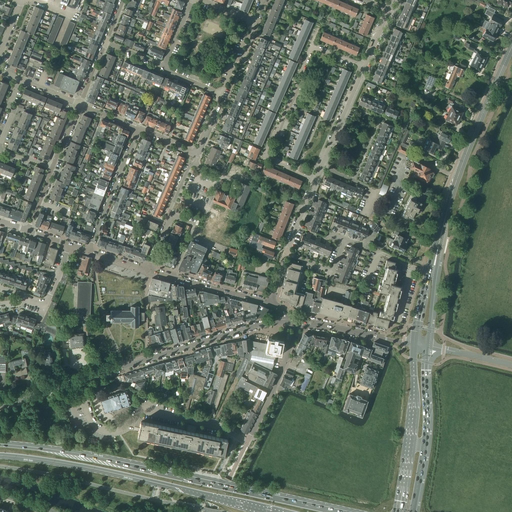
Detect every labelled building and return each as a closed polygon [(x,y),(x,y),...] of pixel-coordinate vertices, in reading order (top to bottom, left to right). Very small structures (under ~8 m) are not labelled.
[(73,9),(73,7),(76,0),(61,0),(60,3),(73,9)] [(97,0),(96,0),(96,2),(113,9),(115,5),(113,4),(105,1),(104,3),(101,1),(97,0)] [(132,0),(129,0),(128,4),(136,7),(135,7),(139,8),(141,4),(132,0)] [(277,0),(265,33),(273,36),(287,0),(277,0)] [(362,8),(341,0),(317,0),(358,17),(362,8)] [(170,1),(169,3),(175,6),(174,8),(181,11),(183,7),(170,1)] [(96,2),(95,3),(98,5),(97,6),(102,8),(102,9),(101,10),(100,10),(101,11),(103,11),(111,14),(111,13),(113,9),(96,2)] [(249,7),(242,4),(240,3),(238,9),(240,9),(240,10),(247,13),(249,7)] [(406,3),(404,8),(412,12),(414,7),(406,3)] [(128,4),(126,8),(137,13),(136,13),(139,14),(140,12),(137,11),(134,10),(135,7),(136,7),(128,4)] [(170,7),(168,12),(171,13),(179,17),(181,12),(170,7)] [(491,17),(491,18),(489,22),(500,28),(503,21),(496,17),(497,15),(494,13),(495,10),(489,7),(488,10),(486,9),(484,14),(491,17)] [(404,8),(401,14),(409,18),(412,12),(404,8)] [(93,10),(92,12),(96,13),(96,14),(109,19),(111,15),(111,14),(103,11),(101,11),(100,10),(100,12),(97,11),(93,10)] [(92,12),(91,14),(95,16),(97,17),(96,19),(97,19),(99,20),(107,24),(109,19),(96,14),(96,13),(92,12)] [(164,14),(163,15),(177,21),(179,17),(171,13),(170,16),(164,14)] [(369,37),(377,17),(369,14),(361,33),(369,37)] [(401,14),(399,20),(407,24),(410,25),(413,19),(409,18),(401,14)] [(136,20),(123,15),(122,19),(134,25),(136,20)] [(163,15),(163,17),(166,19),(165,21),(175,26),(177,21),(163,15)] [(92,22),(92,23),(105,28),(107,24),(99,20),(97,19),(96,21),(93,20),(92,22)] [(305,20),(303,25),(303,26),(310,29),(312,23),(305,20)] [(399,20),(396,26),(404,29),(407,31),(410,25),(407,24),(399,20)] [(157,21),(156,23),(160,24),(173,30),(175,26),(165,21),(164,23),(158,21),(157,21)] [(90,22),(89,24),(94,26),(96,27),(96,29),(95,30),(103,33),(105,28),(92,23),(92,22),(90,22)] [(486,29),(496,34),(500,28),(489,22),(486,29)] [(120,24),(118,29),(130,34),(132,29),(127,27),(120,24)] [(300,27),(302,28),(300,31),(308,34),(310,29),(303,26),(303,25),(301,25),(300,27)] [(159,28),(161,29),(160,31),(171,35),(173,31),(160,26),(159,28)] [(482,38),(485,39),(486,38),(493,41),(496,34),(486,29),(480,27),(478,30),(484,33),(482,36),(483,37),(482,38)] [(86,30),(86,31),(101,37),(103,33),(95,30),(96,29),(93,28),(92,31),(90,30),(87,28),(86,30)] [(116,33),(123,36),(124,34),(132,37),(133,35),(130,34),(118,29),(116,33)] [(403,33),(395,29),(392,35),(400,39),(402,35),(405,36),(406,34),(403,33)] [(85,30),(84,32),(87,34),(88,35),(89,36),(88,37),(92,38),(92,39),(99,42),(101,37),(86,31),(86,30),(85,30)] [(159,34),(156,33),(155,35),(169,40),(171,35),(160,31),(159,34)] [(300,31),(298,36),(305,40),(308,34),(300,31)] [(360,46),(325,31),(321,40),(357,55),(360,46)] [(122,43),(125,44),(125,45),(132,48),(134,42),(116,34),(113,40),(122,43)] [(159,39),(158,41),(167,45),(169,40),(155,35),(154,37),(159,39)] [(400,39),(392,35),(390,41),(398,44),(399,41),(403,42),(404,40),(400,39)] [(298,36),(296,42),(303,45),(305,40),(298,36)] [(86,39),(85,41),(86,41),(86,42),(98,47),(99,42),(92,39),(92,38),(88,37),(87,39),(86,39)] [(261,38),(259,42),(270,47),(276,49),(279,50),(281,45),(274,42),(273,45),(271,44),(268,43),(269,41),(261,38)] [(149,40),(148,42),(165,50),(167,45),(158,41),(156,40),(155,43),(149,40)] [(387,46),(395,50),(399,51),(400,52),(401,51),(399,50),(401,46),(398,44),(390,41),(387,46)] [(85,43),(85,44),(86,45),(89,46),(88,48),(96,51),(98,47),(86,42),(85,43)] [(143,46),(144,44),(140,42),(139,44),(138,43),(137,43),(136,43),(136,44),(135,43),(133,48),(143,52),(145,47),(143,46)] [(259,42),(258,46),(266,49),(269,51),(270,49),(270,47),(259,42)] [(294,47),(301,50),(303,45),(296,42),(294,47)] [(258,46),(256,49),(270,55),(269,55),(271,56),(272,53),(268,52),(265,51),(266,49),(258,46)] [(292,50),(291,52),(291,53),(298,56),(301,50),(294,47),(291,46),(290,49),(292,50)] [(395,50),(387,46),(385,52),(396,57),(399,51),(395,50)] [(81,50),(94,56),(96,51),(88,48),(87,49),(82,47),(81,50)] [(161,59),(164,52),(152,47),(149,55),(160,59),(161,59)] [(79,49),(78,52),(81,53),(82,54),(85,55),(84,57),(92,60),(94,56),(81,50),(79,49)] [(290,55),(289,57),(289,58),(296,61),(298,56),(291,53),(291,52),(289,51),(288,54),(290,55)] [(396,57),(385,52),(382,58),(390,61),(392,58),(395,59),(396,57)] [(254,53),(253,57),(264,62),(266,62),(267,60),(265,60),(266,58),(262,56),(254,53)] [(475,56),(476,56),(474,59),(483,64),(483,63),(484,63),(486,61),(485,60),(486,57),(477,53),(476,53),(475,56)] [(32,56),(30,60),(41,64),(42,60),(41,60),(36,58),(32,56)] [(68,57),(68,59),(78,63),(78,64),(81,65),(80,67),(88,70),(89,66),(73,59),(68,57)] [(73,59),(89,66),(91,62),(83,59),(82,58),(80,57),(80,59),(74,57),(73,59)] [(253,57),(251,61),(259,64),(260,65),(262,65),(263,64),(264,62),(253,57)] [(390,61),(382,58),(380,63),(388,67),(390,63),(393,65),(394,63),(390,61)] [(471,66),(479,71),(483,64),(474,59),(471,66)] [(288,66),(295,69),(297,63),(290,60),(288,66)] [(121,71),(125,73),(126,71),(129,63),(125,61),(122,69),(121,71)] [(251,61),(250,64),(261,69),(263,70),(263,68),(262,67),(258,66),(259,64),(251,61)] [(455,63),(454,66),(459,68),(465,71),(465,70),(463,70),(464,68),(466,64),(461,62),(460,65),(455,63)] [(129,63),(126,71),(131,73),(134,65),(129,63)] [(391,68),(388,67),(380,63),(377,69),(386,72),(387,69),(390,70),(391,68)] [(250,64),(248,68),(256,72),(256,71),(259,73),(260,71),(261,71),(261,69),(250,64)] [(134,65),(131,73),(133,74),(131,79),(134,80),(139,67),(134,65)] [(459,68),(454,66),(452,65),(450,66),(449,68),(449,70),(452,71),(445,87),(451,89),(453,85),(455,81),(454,81),(456,77),(457,78),(458,77),(459,76),(461,78),(465,71),(459,68)] [(35,78),(37,68),(30,66),(29,72),(26,71),(25,76),(35,78)] [(295,69),(288,66),(285,71),(292,74),(295,69)] [(139,67),(134,80),(136,81),(138,76),(140,77),(144,69),(139,67)] [(72,68),(71,70),(75,71),(75,72),(74,73),(85,78),(86,74),(75,70),(76,69),(72,68)] [(144,69),(140,77),(143,78),(141,82),(142,82),(140,85),(142,86),(145,79),(149,70),(144,68),(144,69)] [(248,68),(247,72),(259,77),(260,76),(258,75),(259,73),(256,71),(256,72),(248,68)] [(350,72),(343,69),(341,74),(348,78),(350,72)] [(386,72),(377,69),(375,75),(383,78),(385,75),(388,76),(389,74),(386,72)] [(149,70),(145,79),(148,81),(146,83),(149,84),(154,72),(149,70)] [(283,76),(290,80),(292,74),(285,71),(283,76)] [(154,72),(149,84),(151,85),(152,83),(153,83),(155,84),(159,75),(154,72)] [(247,72),(245,76),(256,80),(257,78),(259,79),(259,77),(247,72)] [(54,86),(60,88),(74,94),(79,81),(65,75),(59,73),(54,86)] [(69,74),(68,76),(79,81),(83,82),(85,78),(74,73),(73,75),(69,74)] [(348,78),(341,74),(339,80),(346,83),(348,78)] [(159,75),(155,84),(160,86),(164,77),(159,75)] [(383,78),(375,75),(372,81),(381,84),(382,81),(385,83),(386,80),(383,78)] [(96,76),(94,80),(101,83),(105,85),(106,83),(108,84),(109,81),(96,76)] [(245,76),(243,80),(254,84),(255,84),(255,82),(256,81),(256,80),(245,76)] [(281,82),(288,85),(290,80),(283,76),(281,82)] [(429,76),(425,84),(432,87),(436,79),(429,76)] [(164,77),(160,86),(163,87),(165,88),(168,79),(164,77)] [(168,79),(165,88),(169,90),(173,81),(168,79)] [(94,80),(93,85),(103,89),(110,92),(111,90),(104,86),(105,85),(101,83),(94,80)] [(346,83),(339,80),(336,85),(343,88),(346,83)] [(0,113),(2,108),(0,107),(0,105),(9,84),(3,81),(3,83),(0,81),(0,113)] [(173,81),(169,90),(174,92),(178,83),(173,81)] [(279,85),(278,87),(285,90),(288,85),(281,82),(280,82),(277,81),(276,84),(279,85)] [(174,92),(171,98),(174,99),(176,93),(179,94),(182,85),(178,83),(174,92)] [(240,88),(251,93),(253,94),(253,92),(248,90),(249,88),(241,84),(240,88)] [(101,93),(103,89),(93,85),(91,89),(99,92),(101,93)] [(179,94),(178,97),(180,98),(179,99),(182,100),(184,95),(188,88),(186,87),(182,85),(179,94)] [(343,88),(336,85),(334,91),(341,94),(343,88)] [(276,92),(283,96),(285,90),(278,87),(276,92)] [(104,99),(105,97),(98,94),(99,92),(91,89),(89,93),(103,98),(104,99)] [(25,90),(22,98),(27,100),(30,92),(25,90)] [(332,96),(339,99),(341,94),(334,91),(332,96)] [(32,102),(35,94),(30,92),(27,100),(32,102)] [(246,95),(238,92),(236,96),(248,101),(248,99),(245,97),(246,95)] [(274,98),(280,101),(283,96),(276,92),(274,98)] [(95,100),(96,98),(106,102),(107,100),(104,99),(103,98),(89,93),(88,97),(95,100)] [(35,94),(32,102),(38,104),(41,96),(35,94)] [(211,97),(203,94),(201,100),(208,103),(211,97)] [(43,106),(46,98),(41,96),(38,104),(43,106)] [(339,99),(332,96),(329,101),(336,104),(339,99)] [(362,96),(358,104),(364,107),(368,99),(362,96)] [(48,97),(44,106),(49,108),(53,99),(48,97)] [(86,101),(102,108),(104,109),(105,104),(95,100),(88,97),(86,101)] [(371,100),(368,99),(364,107),(369,109),(374,98),(372,97),(371,100)] [(110,108),(112,109),(111,110),(114,111),(114,110),(115,111),(119,101),(114,98),(113,100),(110,108)] [(271,103),(278,106),(280,101),(274,98),(271,103)] [(380,101),(374,98),(369,109),(375,112),(379,103),(380,101)] [(53,99),(49,108),(54,110),(58,101),(53,99)] [(119,101),(115,111),(114,111),(120,114),(122,109),(123,110),(124,106),(126,102),(125,102),(119,99),(119,101)] [(123,110),(122,109),(120,114),(124,115),(130,103),(127,102),(128,99),(127,99),(125,102),(126,102),(124,106),(123,110)] [(201,100),(200,103),(199,105),(206,109),(208,103),(201,100)] [(235,100),(233,104),(247,110),(249,107),(245,106),(245,107),(242,105),(243,103),(235,100)] [(58,101),(54,110),(59,112),(61,108),(62,104),(59,103),(60,102),(58,101)] [(336,104),(329,101),(327,107),(334,110),(336,104)] [(132,104),(130,103),(124,115),(129,117),(134,105),(135,103),(134,103),(132,102),(132,104)] [(278,106),(271,103),(269,108),(276,112),(278,106)] [(379,103),(375,112),(381,114),(384,106),(379,103)] [(459,109),(453,106),(454,104),(452,103),(450,103),(448,107),(451,108),(449,113),(459,118),(463,112),(459,110),(459,109)] [(240,109),(244,110),(243,111),(246,112),(247,110),(233,104),(231,107),(239,111),(240,109)] [(139,107),(134,105),(129,117),(133,119),(134,117),(136,114),(139,107)] [(206,109),(199,105),(196,111),(203,114),(206,109)] [(398,112),(392,109),(392,108),(392,107),(388,106),(388,107),(387,107),(384,113),(395,118),(398,112)] [(231,107),(230,111),(241,116),(242,114),(239,113),(239,111),(231,107)] [(334,110),(327,107),(325,112),(332,115),(334,110)] [(58,113),(62,115),(60,118),(67,121),(68,119),(66,118),(69,111),(61,108),(59,112),(58,113)] [(134,117),(135,118),(134,120),(141,123),(145,114),(142,112),(143,110),(139,108),(136,115),(136,114),(134,117)] [(266,116),(273,119),(275,113),(268,110),(266,116)] [(24,111),(22,114),(21,116),(30,120),(32,115),(24,111)] [(152,118),(148,125),(153,128),(160,112),(158,111),(155,119),(152,118)] [(203,114),(196,111),(194,117),(201,120),(203,114)] [(237,116),(240,118),(240,119),(243,120),(244,117),(241,116),(230,111),(228,115),(236,118),(237,116)] [(153,115),(148,112),(143,123),(148,125),(152,118),(153,115)] [(162,112),(160,112),(153,128),(158,130),(161,122),(158,120),(162,112)] [(322,117),(329,120),(332,115),(325,112),(322,117)] [(445,122),(449,124),(449,122),(456,125),(459,118),(449,113),(445,120),(446,120),(445,122)] [(306,119),(313,122),(315,117),(308,114),(306,119)] [(238,123),(239,124),(241,125),(242,122),(239,121),(238,122),(235,120),(236,118),(228,115),(227,119),(238,123)] [(262,118),(264,119),(263,121),(270,124),(273,119),(266,116),(265,116),(263,115),(262,118)] [(21,116),(21,118),(19,122),(27,125),(30,120),(21,116)] [(67,121),(60,118),(57,117),(55,122),(65,126),(67,121)] [(201,120),(194,117),(191,122),(199,126),(201,120)] [(164,123),(161,122),(158,130),(163,132),(168,119),(167,118),(164,123)] [(170,119),(168,119),(163,132),(168,134),(172,124),(169,122),(170,119)] [(225,123),(233,126),(237,128),(239,124),(238,123),(227,119),(225,123)] [(313,122),(306,119),(303,124),(310,127),(313,122)] [(102,120),(99,126),(106,128),(106,129),(109,122),(105,120),(104,122),(102,120)] [(261,126),(268,130),(270,124),(263,121),(261,126)] [(19,122),(18,125),(17,127),(25,130),(27,125),(19,122)] [(53,127),(63,131),(65,126),(55,122),(53,127)] [(109,122),(106,129),(113,132),(116,125),(109,122)] [(189,128),(196,131),(199,126),(191,122),(189,128)] [(383,122),(381,128),(391,133),(394,127),(383,122)] [(223,126),(227,128),(235,131),(237,132),(238,130),(235,128),(235,129),(232,128),(233,126),(225,123),(223,126)] [(310,127),(303,124),(301,130),(308,133),(310,127)] [(116,125),(113,132),(119,134),(120,135),(123,128),(116,125)] [(259,132),(265,135),(268,130),(261,126),(259,132)] [(16,127),(14,132),(22,135),(24,130),(25,131),(25,130),(17,127),(16,127)] [(51,132),(61,136),(63,131),(53,127),(51,132)] [(123,128),(120,135),(127,137),(127,138),(130,132),(127,131),(128,130),(123,128)] [(186,134),(194,137),(196,131),(189,128),(186,134)] [(391,133),(381,128),(378,134),(390,139),(392,133),(391,133)] [(308,133),(301,130),(299,135),(306,138),(308,133)] [(438,138),(439,139),(437,143),(443,146),(445,142),(448,143),(449,142),(449,143),(451,140),(450,140),(451,136),(441,131),(441,132),(439,131),(437,134),(440,135),(438,138)] [(14,132),(13,134),(12,137),(20,141),(22,135),(14,132)] [(49,137),(58,141),(61,136),(51,132),(49,137)] [(256,137),(263,140),(265,135),(259,132),(256,137)] [(115,136),(114,138),(125,142),(127,137),(120,135),(119,134),(117,137),(115,136)] [(184,139),(191,143),(194,137),(186,134),(184,139)] [(218,137),(220,138),(219,139),(229,144),(232,137),(225,134),(224,137),(221,135),(221,136),(219,135),(218,137)] [(376,139),(384,143),(387,144),(390,139),(378,134),(376,139)] [(296,140),(303,143),(306,138),(299,135),(296,140)] [(12,137),(11,138),(9,142),(20,147),(21,145),(19,144),(20,141),(12,137)] [(58,141),(49,137),(48,137),(45,142),(55,146),(57,141),(58,141)] [(254,143),(261,146),(263,140),(256,137),(254,143)] [(114,138),(113,140),(116,141),(114,144),(123,148),(125,142),(114,138)] [(143,139),(141,143),(149,147),(152,148),(153,146),(150,145),(151,142),(143,139)] [(218,143),(221,145),(220,147),(226,150),(229,144),(219,139),(219,140),(217,140),(216,142),(218,143)] [(384,143),(376,139),(373,145),(382,149),(382,148),(384,143)] [(427,139),(422,149),(432,154),(436,147),(441,150),(443,146),(437,143),(437,144),(427,139)] [(303,143),(296,140),(294,146),(301,149),(303,143)] [(107,141),(103,149),(108,151),(111,152),(119,156),(123,148),(114,144),(107,141)] [(408,146),(410,147),(414,149),(416,144),(410,141),(408,146)] [(9,142),(8,146),(7,148),(16,151),(17,148),(19,149),(20,147),(9,142)] [(43,147),(53,151),(55,146),(45,142),(43,147)] [(80,146),(71,142),(69,146),(78,150),(80,146)] [(141,143),(139,148),(147,152),(148,149),(151,151),(151,150),(152,148),(149,147),(141,143)] [(401,143),(400,145),(397,151),(406,155),(410,147),(408,146),(401,143)] [(371,150),(380,154),(379,154),(383,156),(385,150),(382,148),(382,149),(373,145),(371,150)] [(67,149),(66,149),(65,150),(76,155),(78,150),(69,146),(67,149)] [(252,146),(250,151),(257,155),(260,149),(259,149),(252,146)] [(301,149),(294,146),(292,151),(299,154),(301,149)] [(53,151),(43,147),(41,152),(50,156),(53,151)] [(139,148),(137,153),(148,158),(150,153),(147,152),(139,148)] [(221,152),(211,148),(209,153),(222,159),(223,157),(220,155),(220,156),(219,155),(221,152)] [(65,150),(65,151),(66,152),(65,155),(74,159),(76,155),(65,150)] [(246,150),(245,153),(249,154),(248,157),(255,160),(257,155),(250,151),(250,152),(246,150)] [(380,154),(371,150),(368,156),(377,160),(379,154),(380,154)] [(107,154),(106,156),(117,161),(118,158),(119,159),(119,157),(119,156),(111,152),(108,151),(107,154)] [(299,154),(292,151),(289,156),(296,159),(299,154)] [(50,156),(41,152),(39,157),(48,161),(50,156)] [(137,153),(135,158),(136,158),(146,162),(148,158),(137,153)] [(222,159),(209,153),(207,159),(216,163),(218,158),(219,158),(219,159),(222,160),(222,159)] [(63,160),(73,164),(74,159),(65,155),(63,160)] [(185,158),(177,155),(175,161),(182,164),(185,158)] [(106,156),(104,161),(107,162),(107,163),(107,162),(115,166),(115,165),(116,165),(117,163),(116,163),(117,161),(106,156)] [(366,161),(375,165),(377,160),(368,156),(366,161)] [(134,163),(133,165),(143,169),(146,162),(136,158),(136,159),(135,159),(135,160),(134,160),(133,162),(134,163)] [(414,176),(421,180),(421,181),(426,183),(426,182),(427,183),(427,182),(429,182),(430,179),(429,178),(430,177),(431,178),(432,178),(433,177),(434,174),(434,173),(429,170),(430,169),(418,163),(418,162),(410,158),(410,159),(409,158),(408,161),(411,163),(412,164),(410,168),(415,170),(415,171),(417,172),(414,176)] [(216,163),(207,159),(205,164),(218,169),(219,167),(216,166),(215,166),(216,163)] [(101,163),(100,165),(113,170),(115,166),(107,162),(107,163),(107,162),(104,161),(103,164),(101,163)] [(182,164),(175,161),(173,167),(180,170),(182,164)] [(378,166),(375,165),(366,161),(364,167),(375,172),(378,166)] [(76,167),(66,163),(64,168),(74,172),(76,167)] [(1,173),(0,175),(5,177),(6,175),(9,167),(4,165),(1,173)] [(100,165),(99,167),(101,168),(100,171),(101,171),(100,171),(111,176),(112,175),(111,175),(113,170),(100,165)] [(299,188),(303,180),(265,165),(262,173),(299,188)] [(34,171),(35,171),(43,174),(44,173),(42,172),(43,169),(35,166),(34,171)] [(9,167),(6,175),(11,177),(15,169),(11,168),(9,167)] [(145,173),(153,176),(153,174),(154,172),(155,171),(145,167),(143,172),(145,173)] [(180,170),(173,167),(170,172),(177,175),(180,170)] [(373,178),(375,172),(364,167),(361,172),(373,178)] [(63,172),(73,177),(74,174),(73,174),(74,172),(64,168),(63,172)] [(143,172),(131,168),(130,170),(129,170),(129,172),(129,173),(137,176),(139,177),(141,174),(144,176),(145,173),(143,172)] [(43,174),(35,171),(33,176),(43,180),(43,178),(42,178),(43,174)] [(97,173),(96,174),(109,180),(111,176),(100,171),(99,174),(97,173)] [(61,177),(70,180),(71,178),(72,179),(73,177),(63,172),(61,177)] [(177,175),(170,172),(168,178),(175,181),(177,175)] [(359,178),(367,182),(370,184),(373,178),(361,172),(359,178)] [(126,180),(134,183),(137,184),(139,179),(136,177),(137,176),(129,173),(128,175),(127,175),(127,177),(127,178),(126,180)] [(322,185),(327,187),(326,189),(328,190),(330,187),(333,178),(328,176),(326,180),(324,180),(322,185)] [(61,177),(59,181),(66,184),(68,185),(70,181),(70,180),(61,177)] [(165,184),(169,186),(168,188),(172,189),(175,181),(168,178),(165,184)] [(333,178),(330,187),(335,189),(339,181),(333,178)] [(95,181),(93,181),(93,182),(107,187),(108,182),(99,179),(98,181),(95,180),(95,181)] [(40,183),(31,180),(30,185),(39,188),(40,187),(38,186),(40,183)] [(59,181),(57,180),(55,185),(64,189),(66,184),(59,181)] [(124,182),(125,183),(124,185),(132,189),(134,183),(126,180),(126,181),(125,181),(124,182)] [(339,181),(335,189),(341,192),(344,183),(339,181)] [(92,184),(97,186),(95,188),(105,192),(107,187),(93,182),(92,184)] [(215,203),(230,209),(234,211),(235,211),(239,213),(251,187),(241,183),(234,197),(227,194),(228,193),(224,191),(224,193),(216,190),(211,201),(215,203)] [(341,192),(346,194),(350,185),(344,183),(341,192)] [(152,191),(154,186),(151,185),(149,184),(146,192),(148,193),(149,189),(152,191)] [(165,184),(162,192),(169,195),(172,189),(168,188),(169,186),(165,184)] [(383,184),(380,191),(379,194),(384,196),(388,186),(383,184)] [(53,189),(64,194),(65,191),(63,191),(64,189),(55,185),(53,189)] [(346,194),(345,196),(351,199),(352,196),(356,186),(356,188),(350,185),(346,194)] [(352,197),(353,195),(360,198),(364,189),(356,186),(352,196),(352,197)] [(85,189),(90,191),(103,196),(105,192),(95,188),(95,191),(86,187),(85,189)] [(122,187),(120,192),(130,196),(131,196),(131,197),(135,198),(136,196),(131,194),(132,192),(122,187)] [(87,192),(93,195),(92,197),(101,201),(103,196),(90,191),(85,189),(82,188),(81,193),(86,195),(87,192)] [(36,192),(28,189),(26,194),(35,197),(36,196),(35,195),(36,192)] [(51,193),(60,197),(61,195),(63,196),(64,194),(53,189),(51,193)] [(120,192),(118,197),(126,200),(127,201),(128,198),(130,199),(131,197),(131,196),(130,196),(120,192)] [(162,192),(159,198),(167,201),(169,195),(162,192)] [(60,197),(51,193),(49,198),(59,202),(60,197)] [(402,216),(407,218),(408,216),(412,219),(415,212),(417,213),(418,213),(420,213),(421,210),(420,209),(419,208),(420,208),(419,208),(421,204),(418,202),(417,203),(414,201),(416,197),(412,195),(410,199),(402,216)] [(88,198),(84,197),(83,199),(86,200),(99,205),(101,201),(92,197),(89,196),(88,198)] [(118,197),(116,202),(127,206),(133,208),(133,206),(128,204),(124,203),(126,200),(118,197)] [(159,198),(157,203),(164,207),(167,201),(159,198)] [(17,206),(12,219),(16,220),(20,211),(17,210),(19,206),(21,200),(19,199),(18,204),(17,206)] [(318,202),(314,201),(313,203),(326,208),(328,203),(319,199),(318,202)] [(20,211),(16,220),(20,222),(23,215),(25,208),(27,202),(23,200),(21,207),(20,211)] [(98,210),(100,206),(99,205),(86,200),(84,205),(88,207),(87,207),(92,209),(92,208),(98,210)] [(281,240),(293,203),(285,200),(272,238),(281,240)] [(116,202),(114,206),(125,211),(126,208),(127,206),(116,202)] [(11,208),(8,217),(12,219),(17,206),(18,204),(16,203),(15,206),(12,205),(12,206),(11,208)] [(157,203),(154,209),(162,212),(164,207),(157,203)] [(312,205),(316,207),(315,209),(324,213),(326,208),(313,203),(312,205)] [(7,205),(3,216),(8,217),(11,208),(12,206),(10,205),(7,205)] [(114,206),(112,211),(129,218),(130,218),(131,216),(128,215),(124,213),(124,211),(125,211),(114,206)] [(92,209),(87,207),(85,214),(95,218),(96,213),(91,211),(92,209)] [(154,209),(154,211),(152,215),(159,218),(162,212),(154,209)] [(314,212),(310,211),(309,213),(322,218),(324,213),(315,209),(314,212)] [(112,211),(110,216),(118,219),(119,217),(125,219),(127,220),(128,220),(129,218),(112,211)] [(35,225),(36,227),(39,228),(42,219),(44,214),(41,212),(40,212),(35,225)] [(83,216),(86,217),(85,219),(93,222),(95,218),(85,214),(84,214),(81,212),(79,216),(82,218),(83,216)] [(308,215),(312,216),(311,219),(320,223),(322,218),(309,213),(308,215)] [(44,220),(42,219),(39,228),(43,229),(48,215),(46,215),(44,220)] [(52,217),(48,215),(43,229),(47,230),(50,222),(48,221),(50,218),(52,219),(52,217)] [(340,217),(335,215),(330,228),(332,229),(333,225),(336,226),(340,217)] [(143,223),(147,225),(146,226),(157,231),(159,226),(148,221),(144,219),(140,217),(140,218),(136,216),(134,219),(135,220),(134,222),(138,224),(140,221),(143,223)] [(336,226),(339,227),(338,231),(340,232),(345,219),(340,217),(336,226)] [(69,225),(65,236),(66,236),(69,237),(73,226),(74,225),(70,223),(71,220),(69,219),(67,223),(69,224),(69,225)] [(310,222),(306,221),(305,223),(318,228),(320,223),(311,219),(310,222)] [(350,221),(345,219),(340,232),(342,233),(343,229),(346,230),(350,221)] [(346,230),(349,231),(347,235),(349,236),(354,223),(350,221),(346,230)] [(128,233),(129,234),(130,235),(132,230),(134,225),(126,222),(124,226),(123,228),(129,231),(128,233)] [(378,225),(374,222),(370,230),(373,231),(378,234),(379,232),(378,232),(380,229),(377,226),(378,225)] [(304,225),(308,226),(307,229),(316,233),(318,228),(305,223),(304,225)] [(359,225),(354,223),(349,236),(351,236),(353,233),(356,234),(359,225)] [(81,232),(78,240),(83,242),(88,225),(86,224),(83,233),(81,232)] [(73,226),(69,237),(74,239),(77,230),(78,226),(78,225),(77,225),(76,226),(75,227),(73,226)] [(88,225),(83,242),(86,243),(88,242),(90,235),(93,227),(90,226),(88,225)] [(174,234),(178,236),(179,236),(182,228),(175,225),(174,228),(173,227),(171,233),(174,234)] [(356,234),(359,235),(357,239),(359,239),(364,227),(359,225),(356,234)] [(369,228),(364,227),(359,239),(361,240),(363,236),(366,238),(369,228)] [(100,238),(97,245),(98,247),(101,248),(106,236),(107,231),(103,230),(99,238),(100,238)] [(395,237),(394,240),(394,241),(406,246),(408,242),(407,241),(408,239),(398,235),(399,233),(396,232),(395,234),(397,235),(396,237),(395,237)] [(106,236),(101,248),(106,249),(112,233),(110,237),(106,236)] [(114,234),(112,233),(106,249),(110,251),(115,239),(113,238),(114,234)] [(254,233),(249,246),(256,248),(258,243),(263,244),(264,242),(265,238),(260,236),(254,233)] [(305,237),(302,236),(299,245),(304,247),(309,234),(307,233),(305,237)] [(174,235),(171,234),(166,244),(173,247),(178,236),(174,234),(174,235)] [(311,235),(309,234),(304,247),(309,249),(313,240),(309,239),(311,235)] [(13,242),(15,242),(12,249),(10,256),(14,257),(16,252),(18,246),(21,236),(16,235),(13,242)] [(121,235),(120,238),(115,252),(118,253),(119,253),(124,242),(125,238),(125,236),(121,235)] [(18,246),(16,252),(14,257),(19,259),(21,254),(17,253),(18,250),(19,250),(20,244),(23,245),(26,238),(21,236),(18,246)] [(117,240),(115,239),(110,251),(115,252),(120,238),(118,237),(117,240)] [(315,241),(313,240),(309,249),(314,251),(319,238),(316,237),(315,241)] [(276,242),(265,238),(264,242),(263,244),(273,248),(276,242)] [(321,239),(319,238),(314,251),(319,253),(322,244),(319,242),(321,239)] [(124,246),(122,254),(123,255),(127,257),(133,240),(131,239),(130,242),(129,242),(128,247),(124,246)] [(133,240),(127,257),(133,259),(136,250),(137,247),(134,246),(136,239),(133,239),(133,240)] [(390,242),(388,246),(404,252),(406,246),(394,241),(394,240),(391,239),(390,242)] [(28,247),(31,248),(29,257),(31,257),(37,241),(31,240),(28,247)] [(39,255),(36,264),(40,265),(47,245),(37,241),(31,257),(34,258),(35,253),(39,255)] [(191,241),(186,251),(202,258),(207,248),(191,241)] [(325,245),(322,244),(319,253),(323,255),(328,242),(326,241),(325,245)] [(331,243),(328,242),(323,255),(328,257),(332,247),(329,246),(331,243)] [(0,246),(0,245),(0,253),(6,255),(8,248),(7,247),(8,244),(5,243),(4,247),(0,245),(0,246)] [(139,251),(136,250),(133,259),(139,260),(143,249),(144,244),(143,243),(141,248),(140,248),(139,251)] [(258,243),(256,248),(262,251),(262,252),(264,253),(262,259),(268,260),(269,258),(272,259),(274,253),(262,248),(263,244),(258,243)] [(144,244),(143,249),(139,260),(142,262),(144,261),(148,250),(150,246),(144,244)] [(350,249),(346,247),(345,250),(358,255),(360,249),(351,246),(350,249)] [(50,247),(45,260),(43,267),(50,269),(51,265),(53,266),(58,250),(50,247)] [(161,256),(159,261),(159,263),(169,266),(171,262),(166,260),(167,258),(169,251),(168,251),(169,250),(165,248),(162,256),(161,256)] [(166,260),(171,262),(169,266),(173,267),(174,267),(177,258),(172,256),(173,254),(171,253),(172,251),(169,250),(168,251),(169,251),(167,258),(166,260)] [(345,252),(348,253),(347,256),(356,260),(358,255),(345,250),(345,252)] [(183,258),(179,269),(179,270),(184,271),(189,273),(191,270),(196,257),(194,256),(191,262),(189,261),(191,255),(188,254),(186,253),(183,258)] [(77,277),(83,279),(84,276),(87,276),(92,258),(81,255),(79,259),(81,260),(77,277)] [(341,260),(354,264),(354,265),(356,265),(358,261),(356,260),(347,256),(346,259),(342,257),(341,260)] [(191,270),(189,273),(195,274),(200,264),(202,259),(197,257),(196,257),(191,270)] [(202,263),(197,275),(202,278),(210,262),(206,260),(204,264),(202,263)] [(341,262),(344,263),(343,266),(353,269),(354,265),(354,264),(341,260),(341,262)] [(366,323),(373,325),(373,326),(386,330),(389,322),(392,323),(402,287),(391,284),(391,282),(394,283),(398,270),(395,269),(397,263),(387,260),(385,267),(388,268),(384,280),(383,280),(382,285),(380,285),(378,292),(388,295),(384,312),(379,311),(378,315),(376,315),(377,312),(373,311),(372,311),(372,313),(369,313),(366,323)] [(210,262),(202,278),(209,281),(210,278),(211,279),(213,276),(210,275),(214,266),(209,264),(210,262)] [(302,266),(289,262),(279,298),(300,309),(304,296),(294,293),(299,274),(300,273),(302,266)] [(342,269),(338,267),(338,269),(351,274),(353,269),(343,266),(342,269)] [(217,267),(216,269),(211,281),(220,284),(223,271),(224,268),(217,267)] [(337,271),(341,273),(340,275),(349,279),(351,274),(338,269),(337,271)] [(244,281),(243,286),(247,287),(246,288),(251,289),(252,289),(252,290),(257,291),(258,290),(259,291),(264,293),(264,292),(265,292),(269,278),(258,275),(255,274),(244,271),(243,275),(245,275),(244,281)] [(50,275),(43,272),(42,275),(43,276),(41,279),(40,278),(39,281),(40,281),(48,284),(50,278),(48,278),(50,275)] [(334,282),(337,283),(338,281),(347,284),(349,279),(340,275),(338,278),(335,277),(334,279),(335,280),(334,282)] [(14,278),(11,277),(8,284),(14,286),(17,277),(14,276),(14,278)] [(19,278),(17,277),(14,286),(19,288),(22,280),(19,279),(19,278)] [(314,294),(310,311),(318,313),(322,298),(322,297),(324,288),(326,281),(321,280),(313,278),(311,286),(314,288),(313,290),(315,291),(314,294)] [(22,279),(22,280),(19,288),(25,290),(26,288),(28,282),(24,281),(25,280),(22,279)] [(159,292),(161,281),(151,279),(149,290),(148,295),(159,297),(159,292)] [(39,284),(38,284),(37,286),(45,290),(48,284),(40,281),(39,284)] [(159,292),(159,297),(166,299),(172,300),(171,284),(170,283),(161,281),(159,292)] [(76,317),(90,318),(92,283),(78,282),(77,283),(74,283),(74,286),(77,286),(76,317)] [(36,288),(37,288),(35,292),(43,295),(45,290),(37,286),(36,288)] [(186,290),(186,297),(187,297),(189,309),(192,308),(191,300),(194,300),(194,301),(197,301),(196,296),(195,296),(194,289),(186,290)] [(196,296),(197,301),(198,301),(199,306),(204,305),(201,292),(195,290),(196,296)] [(201,292),(204,305),(205,307),(205,308),(209,307),(209,305),(210,304),(207,293),(201,292)] [(304,296),(300,309),(300,310),(310,311),(314,294),(305,292),(304,296)] [(207,293),(210,304),(219,302),(218,298),(218,296),(207,293)] [(225,302),(226,310),(228,315),(232,326),(237,324),(234,315),(233,315),(230,306),(229,299),(229,298),(223,297),(225,302)] [(322,298),(318,313),(338,318),(339,314),(348,317),(352,306),(342,303),(322,297),(322,298)] [(365,311),(367,304),(368,302),(365,301),(365,299),(363,298),(362,300),(361,300),(360,303),(359,305),(354,319),(356,320),(356,321),(360,322),(361,321),(365,311)] [(234,315),(237,324),(246,322),(243,311),(241,302),(229,299),(230,306),(233,315),(234,315)] [(184,323),(186,333),(188,339),(193,338),(191,332),(191,331),(189,326),(190,326),(190,323),(187,323),(186,320),(187,320),(187,317),(188,317),(186,301),(182,301),(183,307),(182,308),(182,312),(183,312),(184,321),(183,321),(184,323)] [(243,311),(250,309),(248,303),(241,301),(241,302),(243,311)] [(348,317),(349,319),(351,319),(352,319),(352,318),(354,319),(359,305),(360,303),(358,302),(356,305),(352,304),(352,306),(348,317)] [(250,309),(251,313),(255,312),(268,310),(268,309),(258,305),(248,303),(250,309)] [(362,322),(362,323),(365,324),(366,323),(369,313),(372,313),(372,311),(373,311),(374,308),(370,307),(371,305),(367,304),(365,311),(361,321),(362,322)] [(199,306),(200,312),(199,312),(206,334),(211,332),(208,321),(206,311),(205,312),(204,307),(205,307),(204,305),(199,306)] [(131,323),(131,327),(139,327),(139,320),(144,320),(144,313),(139,313),(139,306),(131,306),(131,311),(111,311),(111,314),(107,314),(107,319),(111,319),(111,322),(131,323)] [(156,326),(166,325),(163,307),(156,308),(157,316),(155,316),(156,326)] [(212,312),(215,324),(214,324),(216,331),(227,327),(224,318),(223,316),(220,317),(218,310),(212,312)] [(226,316),(226,317),(224,318),(227,327),(232,326),(228,315),(226,310),(224,311),(225,317),(226,316)] [(270,310),(268,311),(268,310),(255,312),(256,319),(272,316),(273,315),(273,314),(273,311),(272,311),(270,310)] [(199,317),(201,323),(195,325),(199,336),(206,334),(199,312),(196,313),(197,317),(199,317)] [(247,321),(256,319),(255,312),(251,313),(251,315),(245,316),(247,321)] [(9,317),(8,314),(2,316),(5,324),(7,324),(6,323),(10,322),(11,323),(13,323),(13,315),(9,317)] [(16,321),(20,323),(19,324),(21,325),(24,316),(18,314),(17,317),(13,315),(13,323),(13,324),(15,324),(16,321)] [(168,323),(170,330),(173,344),(178,342),(174,328),(175,327),(174,316),(174,315),(170,316),(172,322),(168,323)] [(209,315),(207,316),(208,321),(211,332),(216,331),(214,324),(214,322),(213,322),(212,320),(211,320),(209,315)] [(30,318),(24,316),(21,325),(23,326),(24,324),(27,325),(30,318)] [(36,320),(30,318),(27,325),(27,327),(26,328),(32,331),(33,329),(44,333),(45,330),(47,327),(47,326),(41,323),(39,324),(35,323),(36,320)] [(58,331),(57,327),(48,322),(48,323),(47,326),(47,327),(58,331)] [(90,324),(83,325),(84,333),(84,335),(91,334),(90,324)] [(189,326),(191,331),(191,332),(193,338),(199,336),(195,325),(195,324),(190,326),(189,326)] [(161,326),(158,326),(163,343),(171,341),(168,331),(163,332),(161,326)] [(58,337),(58,331),(47,327),(45,330),(58,337)] [(176,327),(175,327),(174,328),(178,342),(183,341),(181,332),(179,333),(179,330),(177,331),(176,327)] [(147,330),(147,347),(157,345),(157,344),(154,335),(152,336),(152,330),(147,330)] [(156,330),(153,331),(154,335),(157,344),(162,343),(159,333),(159,331),(156,331),(156,330)] [(84,335),(84,333),(68,335),(69,348),(85,346),(84,335)] [(299,343),(307,347),(305,350),(307,351),(314,335),(304,334),(299,343)] [(308,349),(309,350),(308,352),(310,353),(313,346),(318,347),(320,336),(315,335),(314,340),(312,341),(308,349)] [(320,350),(320,351),(318,354),(320,354),(325,344),(327,338),(320,336),(318,347),(321,347),(320,350)] [(325,344),(321,352),(327,354),(328,351),(336,354),(337,353),(342,340),(342,339),(331,337),(329,345),(325,344)] [(243,355),(244,355),(244,357),(243,358),(235,376),(240,379),(245,370),(247,364),(248,360),(249,361),(250,358),(250,354),(251,352),(251,350),(250,341),(249,339),(242,341),(243,354),(243,355)] [(282,347),(283,342),(268,339),(267,345),(265,352),(276,354),(281,355),(281,351),(284,352),(285,347),(282,347)] [(342,340),(337,353),(340,354),(341,352),(344,353),(348,341),(342,340)] [(243,355),(243,354),(242,341),(231,343),(232,349),(237,348),(237,353),(237,357),(243,358),(244,357),(244,355),(243,355)] [(251,350),(252,350),(255,351),(258,352),(259,352),(260,352),(261,352),(262,352),(263,352),(264,352),(265,352),(267,345),(264,345),(264,343),(250,341),(251,350)] [(357,364),(353,363),(355,357),(359,359),(360,357),(361,353),(363,347),(363,346),(350,342),(347,351),(348,352),(342,369),(345,370),(354,373),(357,364)] [(376,347),(373,355),(377,356),(381,358),(383,351),(388,353),(389,347),(373,342),(372,346),(376,347)] [(231,343),(226,344),(227,355),(237,353),(237,348),(232,349),(231,343)] [(307,347),(299,343),(292,357),(297,359),(298,355),(301,357),(303,352),(300,351),(302,349),(305,350),(307,347)] [(219,346),(213,347),(215,354),(218,356),(223,356),(223,345),(219,346)] [(363,347),(361,353),(360,357),(368,359),(370,354),(371,349),(365,347),(363,346),(363,347)] [(201,350),(203,361),(206,360),(207,364),(209,363),(208,359),(209,359),(206,349),(201,350)] [(45,360),(46,365),(45,365),(46,368),(52,367),(52,364),(50,353),(51,353),(50,350),(46,350),(47,353),(42,354),(42,356),(42,360),(45,360)] [(201,350),(193,353),(193,355),(196,363),(203,361),(201,350)] [(250,358),(249,361),(262,367),(271,371),(273,365),(276,354),(265,352),(264,352),(263,352),(262,352),(261,352),(260,352),(259,352),(258,352),(255,351),(252,350),(251,350),(251,352),(250,354),(250,358)] [(373,355),(370,354),(368,359),(381,364),(383,358),(381,358),(377,356),(373,355)] [(205,366),(204,365),(201,377),(193,374),(193,369),(194,365),(193,364),(196,363),(193,355),(183,358),(186,367),(187,369),(187,375),(187,379),(186,388),(185,397),(199,401),(202,391),(202,392),(203,388),(206,376),(207,377),(208,373),(210,366),(209,365),(209,363),(207,364),(206,364),(205,366)] [(337,363),(334,372),(337,373),(339,367),(343,358),(339,356),(337,363)] [(28,375),(26,367),(27,367),(26,359),(9,363),(11,373),(14,373),(15,378),(28,375)] [(182,359),(177,360),(179,368),(179,371),(179,373),(180,373),(180,379),(187,379),(187,375),(187,369),(186,367),(185,367),(182,359)] [(177,360),(171,362),(173,370),(173,372),(173,373),(179,371),(179,368),(177,360)] [(248,360),(247,364),(245,370),(254,375),(257,377),(262,367),(249,361),(248,360)] [(221,361),(216,375),(222,377),(223,374),(223,373),(224,374),(225,371),(227,364),(227,363),(223,362),(221,361)] [(171,362),(163,364),(165,372),(165,374),(165,376),(173,374),(173,373),(173,372),(173,370),(171,362)] [(232,372),(233,365),(227,364),(225,371),(232,372)] [(153,367),(146,369),(148,378),(150,377),(150,375),(155,374),(153,367)] [(257,377),(256,380),(255,381),(270,388),(277,374),(271,371),(262,367),(257,377)] [(335,378),(334,382),(337,383),(338,381),(341,382),(342,379),(341,379),(345,370),(342,369),(339,367),(337,373),(335,378)] [(366,367),(365,370),(363,375),(376,379),(378,371),(366,367)] [(133,372),(124,374),(126,382),(128,383),(136,381),(133,372)] [(203,388),(202,392),(203,392),(205,389),(207,390),(209,389),(213,374),(208,373),(207,377),(206,376),(203,388)] [(213,405),(212,408),(216,409),(218,406),(222,392),(223,393),(224,390),(223,389),(228,375),(223,374),(217,392),(213,405)] [(222,377),(216,375),(212,391),(210,392),(207,403),(213,405),(217,392),(222,377)] [(284,375),(279,385),(284,388),(289,386),(292,379),(284,375)] [(376,379),(363,375),(362,380),(374,384),(376,379)] [(327,376),(320,391),(322,392),(323,392),(325,389),(324,388),(329,377),(327,376)] [(240,379),(233,392),(236,394),(240,387),(248,391),(250,389),(255,391),(257,388),(257,387),(252,384),(244,381),(246,379),(241,377),(240,379)] [(136,383),(135,388),(134,390),(143,394),(143,392),(146,382),(146,380),(136,383)] [(374,384),(362,380),(360,384),(372,388),(374,384)] [(254,400),(251,405),(252,406),(254,407),(256,403),(257,401),(259,399),(262,401),(267,392),(257,387),(257,388),(255,391),(251,398),(254,400)] [(108,397),(100,400),(104,413),(112,411),(113,411),(122,408),(123,407),(131,405),(126,391),(118,394),(108,397)] [(345,406),(343,410),(344,411),(346,411),(350,413),(359,416),(362,417),(363,413),(366,405),(367,401),(361,398),(361,397),(357,395),(356,396),(356,397),(349,394),(347,399),(344,406),(345,406)] [(248,416),(255,419),(257,414),(250,411),(249,413),(247,412),(246,415),(248,416)] [(248,416),(244,423),(251,426),(255,419),(248,416)] [(139,428),(137,438),(224,456),(227,440),(200,434),(195,433),(196,428),(187,426),(186,432),(141,422),(139,428)] [(240,431),(243,432),(247,434),(251,426),(244,423),(240,430),(240,431)] [(232,425),(230,428),(240,434),(241,435),(242,434),(243,432),(240,431),(240,430),(236,427),(232,425)]
